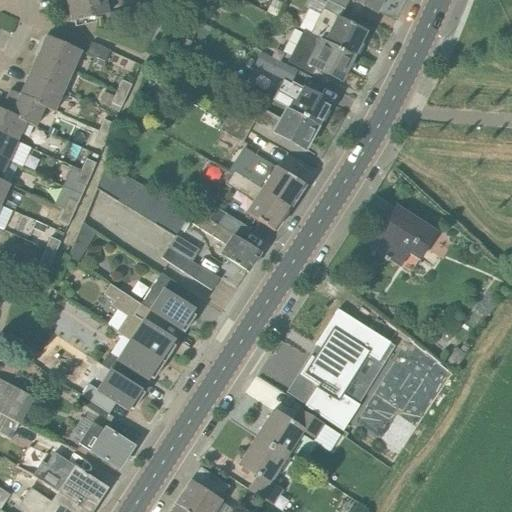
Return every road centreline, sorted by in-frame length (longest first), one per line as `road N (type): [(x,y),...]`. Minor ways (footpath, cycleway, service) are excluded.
road 1 (tertiary): [(130,511),(348,176),(439,0)]
road 2 (track): [(511,121),(419,113),(390,101)]
